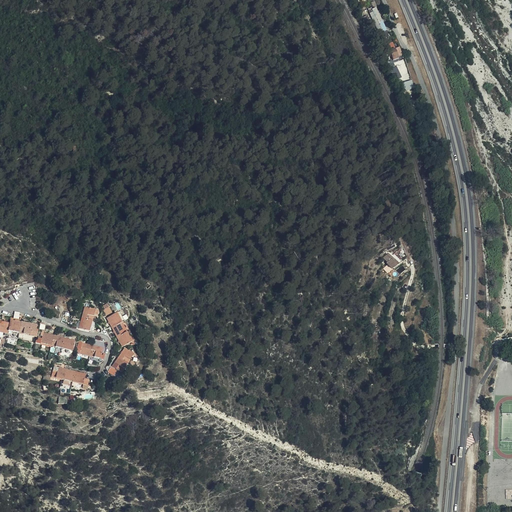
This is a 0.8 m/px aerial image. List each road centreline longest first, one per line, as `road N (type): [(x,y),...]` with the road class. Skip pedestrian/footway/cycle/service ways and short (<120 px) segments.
road 1 (primary): [(403,0),(462,187),(466,304),(449,511)]
road 2 (primary): [(454,511),(471,221),(447,101),(409,0)]
road 3 (unclassified): [(406,51),(436,130),(455,245),(440,511)]
road 4 (residential): [(0,308),(20,305),(106,338),(109,351),(97,373)]
